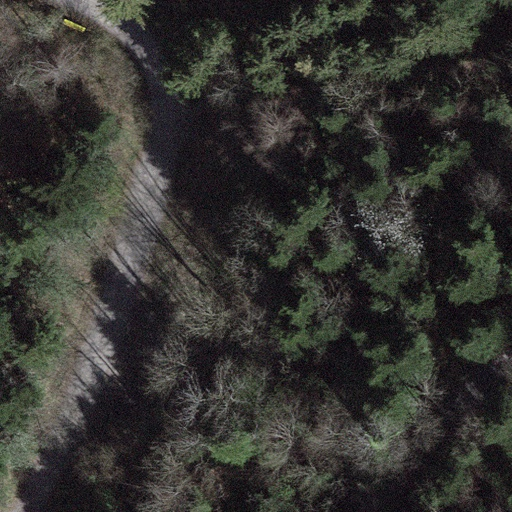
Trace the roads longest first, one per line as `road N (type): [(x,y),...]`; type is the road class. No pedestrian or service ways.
road 1 (trunk): [(179,511),(321,282),(511,29)]
road 2 (track): [(16,511),(52,408),(160,171),(167,66),(99,0)]
road 3 (track): [(372,511),(431,427),(511,362)]
